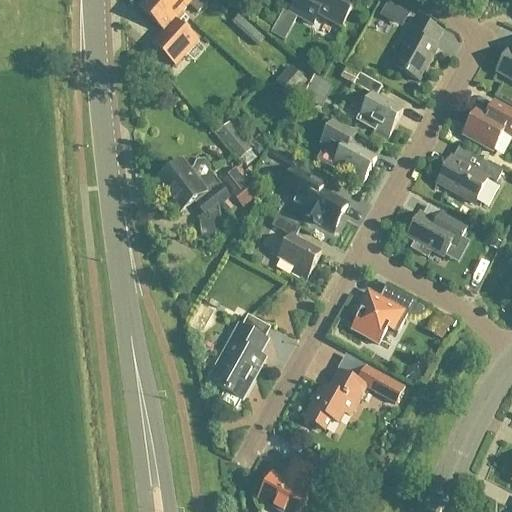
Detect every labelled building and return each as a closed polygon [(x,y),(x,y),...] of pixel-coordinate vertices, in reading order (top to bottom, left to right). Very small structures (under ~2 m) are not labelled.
[(181,16),(162,0),(149,0),(138,12),(163,35),(152,48),(175,68),(185,57),(196,45),(196,44),(181,31),(188,22),(181,16)] [(197,16),(206,6),(199,0),(162,0),(181,16),(188,8),(197,16)] [(340,30),(355,2),(351,0),(296,0),(288,16),(311,28),(317,18),(340,30)] [(257,53),(267,44),(242,21),(233,31),(257,53)] [(433,50),(441,36),(415,21),(407,37),(409,38),(391,70),(418,85),(437,52),(433,50)] [(511,53),(509,52),(495,77),(511,86),(511,53)] [(306,86),(290,71),(276,86),(293,101),(306,86)] [(370,99),(358,119),(355,125),(386,142),(401,115),(375,100),(381,90),(358,77),(351,88),(370,99)] [(466,99),(455,109),(463,119),(475,108),(466,99)] [(511,142),(511,115),(500,109),(493,105),(487,117),(477,112),(461,140),(491,157),(502,137),(511,142)] [(315,165),(359,190),(375,163),(349,148),(355,138),(331,125),(319,147),(324,150),(315,165)] [(227,128),(216,137),(238,164),(249,154),(227,128)] [(495,187),(501,176),(501,175),(481,164),(475,174),(451,160),(435,188),(472,208),(487,182),(495,187)] [(182,166),(170,175),(169,173),(168,172),(167,171),(165,171),(164,170),(162,170),(161,170),(159,170),(158,171),(157,172),(156,173),(155,175),(154,176),(154,178),(154,179),(154,181),(155,182),(155,184),(157,185),(155,186),(179,217),(193,207),(204,221),(228,204),(212,182),(201,191),(182,166)] [(302,221),(331,236),(346,209),(320,195),(326,184),(296,168),(281,194),(295,203),(293,207),(303,213),(303,214),(305,215),(302,221)] [(258,198),(238,172),(225,182),(245,208),(258,198)] [(304,284),(320,257),(294,242),(300,232),(277,219),(270,231),(288,241),(277,261),(293,271),(290,276),(304,284)] [(418,221),(407,240),(415,244),(410,253),(426,262),(431,253),(442,259),(451,242),(457,246),(464,234),(443,223),(438,232),(418,221)] [(387,332),(396,337),(406,318),(409,319),(413,320),(417,320),(420,318),(423,316),(426,313),(428,315),(429,313),(413,305),(386,290),(380,300),(368,294),(364,301),(356,315),(360,317),(351,334),(377,349),(387,332)] [(207,306),(196,326),(211,334),(221,314),(207,306)] [(442,344),(452,326),(436,317),(429,329),(436,333),(433,339),(442,344)] [(223,362),(210,387),(224,395),(219,404),(221,408),(231,413),(235,412),(240,403),(262,362),(258,360),(266,344),(238,330),(222,361),(223,362)] [(349,421),(365,391),(394,407),(402,392),(364,371),(357,386),(336,375),(327,392),(320,388),(302,423),(324,435),(330,424),(338,429),(344,418),(349,421)] [(306,497),(318,475),(294,463),(283,484),(272,477),(258,503),(274,511),(300,511),(308,498),(306,497)]
